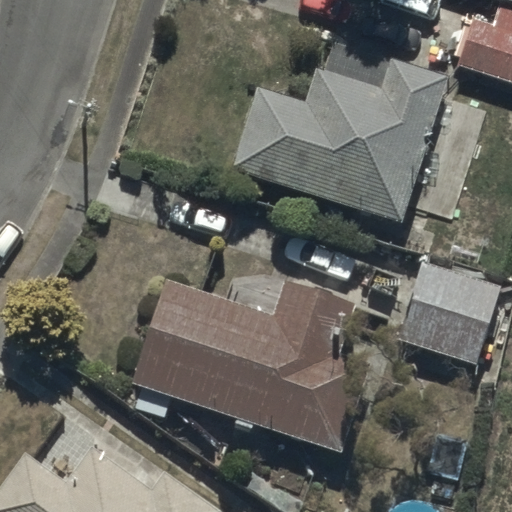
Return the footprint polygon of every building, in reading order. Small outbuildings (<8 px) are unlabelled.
[(477,16),(461,66),(511,81),(511,7),(500,4),(495,22),(477,16)] [(262,84),(234,168),(403,225),(451,81),(330,40),(310,100),(262,84)] [(423,260),(398,335),(478,363),(504,288),(423,260)] [(165,420),(173,396),(341,454),(372,363),(339,352),(356,304),(287,280),(275,312),(168,275),(123,406),(165,420)] [(28,449),(0,487),(0,511),(226,511),(164,466),(151,483),(98,443),(71,480),(28,449)]
